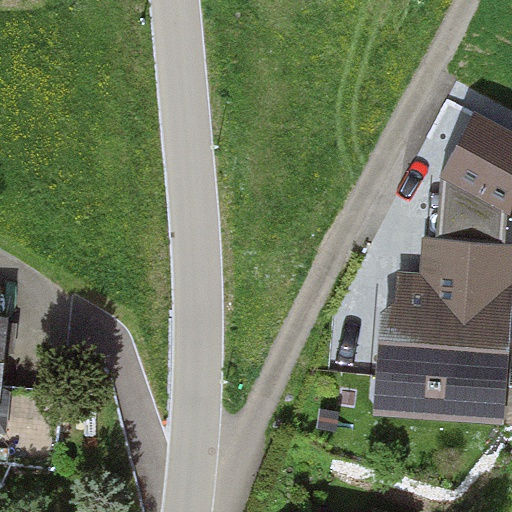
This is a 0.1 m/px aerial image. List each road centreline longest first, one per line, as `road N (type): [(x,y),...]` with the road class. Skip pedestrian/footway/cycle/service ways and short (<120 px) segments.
road 1 (track): [(467,0),(211,495)]
road 2 (tertiary): [(207,511),(189,0)]
